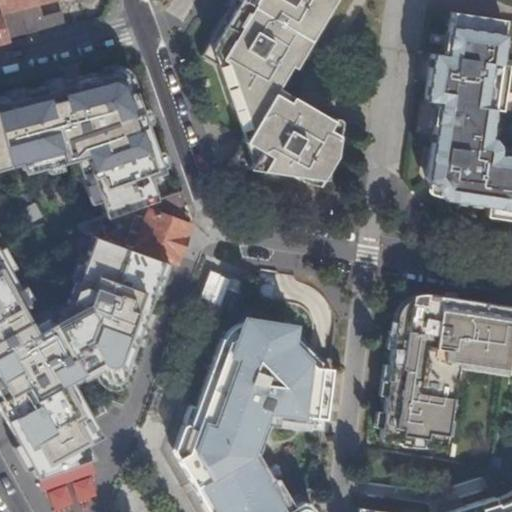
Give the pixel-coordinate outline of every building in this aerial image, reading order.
[(0,0),(0,12),(47,0),(0,0)] [(65,26),(57,0),(47,0),(0,12),(0,16),(7,41),(65,26)] [(228,0),(226,4),(231,7),(203,55),(217,63),(225,50),(215,44),(241,0),(228,0)] [(327,182),(332,153),(333,144),(333,135),(324,129),(329,122),(295,101),(275,89),(328,0),(241,0),(215,44),(225,50),(217,63),(234,112),(253,124),(250,129),(242,143),(257,152),(248,170),(289,176),(300,178),(327,182)] [(511,159),(496,157),(485,141),(491,109),(500,110),(507,66),(498,64),(504,21),(499,20),(451,13),(445,57),(433,55),(426,99),(438,101),(427,178),(442,198),(487,205),(511,208),(511,159)] [(0,416),(30,473),(50,511),(53,511),(87,460),(85,419),(69,387),(91,374),(102,380),(106,384),(111,384),(118,382),(118,378),(130,346),(136,329),(160,260),(133,250),(125,248),(107,241),(81,232),(80,226),(100,219),(152,201),(144,178),(159,173),(148,140),(131,91),(132,84),(102,68),(102,71),(93,73),(92,70),(61,78),(62,82),(0,97),(0,416)] [(253,124),(234,112),(237,121),(250,129),(253,124)] [(333,144),(342,129),(329,122),(324,129),(333,135),(333,144)] [(242,143),(228,167),(248,170),(257,152),(242,143)] [(166,212),(186,205),(181,191),(157,199),(160,209),(166,212)] [(485,217),(511,220),(511,208),(487,205),(485,217)] [(160,260),(174,265),(189,226),(150,211),(146,213),(144,220),(133,250),(160,260)] [(125,248),(133,250),(144,220),(136,216),(125,248)] [(81,232),(107,241),(100,219),(80,226),(81,232)] [(283,289),(284,271),(258,270),(257,288),(283,289)] [(427,295),(423,295),(407,307),(403,314),(400,320),(397,328),(396,333),(394,333),(380,441),(445,450),(457,363),(505,370),(511,322),(511,317),(499,314),(499,308),(486,306),(487,303),(481,303),(480,304),(427,299),(427,295)] [(499,314),(511,317),(511,307),(486,306),(499,308),(499,314)] [(196,406),(189,426),(175,465),(202,511),(304,511),(299,511),(297,511),(281,511),(250,461),(266,415),(324,422),(329,371),(318,370),(313,369),(290,346),(291,341),(292,329),(248,323),(247,332),(225,347),(218,345),(196,406)] [(248,323),(218,345),(225,347),(247,332),(248,323)] [(143,331),(136,329),(130,346),(137,348),(143,331)] [(313,369),(318,370),(318,366),(295,342),(291,341),(290,346),(313,369)] [(511,511),(511,481),(459,496),(434,503),(429,505),(420,511),(376,511),(360,510),(359,511),(511,511)] [(434,503),(459,496),(457,489),(443,492),(437,494),(434,496),(434,498),(434,503)]
